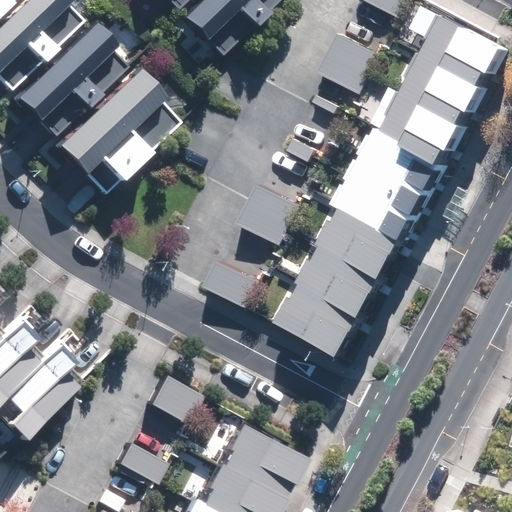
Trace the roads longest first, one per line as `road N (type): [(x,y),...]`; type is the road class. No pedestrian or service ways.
road 1 (residential): [(165,303),(331,0)]
road 2 (tertiary): [(511,276),(386,511)]
road 3 (tertiary): [(385,420),(511,189)]
road 4 (residential): [(165,303),(385,420)]
road 5 (residential): [(50,511),(165,303)]
road 6 (residential): [(0,186),(69,250),(165,303)]
